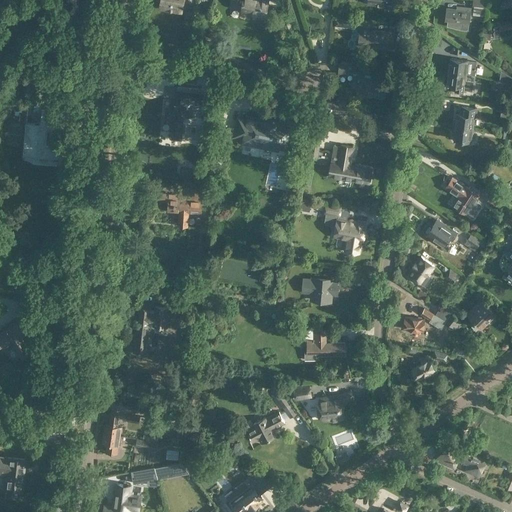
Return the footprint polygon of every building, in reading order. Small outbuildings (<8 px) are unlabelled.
[(181,11),(183,0),(158,0),(159,1),(161,2),(160,7),(181,11)] [(241,0),(242,0),(241,9),(249,10),(248,14),(264,17),(267,0),(241,0)] [(363,0),(363,1),(367,2),(367,3),(384,5),(383,8),(393,9),(393,0),(363,0)] [(472,0),(472,7),(485,8),(486,0),(472,0)] [(468,22),(470,8),(459,7),(459,9),(446,8),(445,20),(455,21),(455,24),(456,26),(457,27),(459,27),(461,26),(463,25),(463,22),(468,22)] [(193,21),(194,12),(185,10),(183,19),(193,21)] [(356,19),(342,18),(341,25),(355,26),(356,19)] [(511,26),(511,28),(500,31),(499,26),(493,27),(494,32),(493,32),(495,38),(499,37),(499,36),(508,35),(508,34),(511,33),(511,22),(511,23),(511,26)] [(357,46),(393,49),(394,32),(359,28),(357,46)] [(446,70),(470,73),(475,74),(476,66),(468,65),(468,60),(450,57),(449,63),(447,64),(446,70)] [(356,71),(357,65),(339,63),(338,73),(353,74),(351,87),(357,88),(356,93),(385,97),(387,84),(377,82),(379,75),(356,71)] [(470,73),(446,70),(446,76),(447,76),(447,83),(449,83),(449,86),(454,86),(453,89),(464,91),(465,89),(474,91),(475,82),(474,81),(475,75),(470,73)] [(511,82),(503,81),(502,89),(511,91),(511,82)] [(0,107),(8,109),(12,95),(0,91),(0,107)] [(176,101),(166,100),(165,116),(172,117),(170,138),(181,139),(185,98),(195,99),(195,102),(201,103),(202,94),(176,91),(176,98),(177,98),(176,101)] [(510,94),(501,93),(499,103),(509,104),(510,94)] [(453,126),(473,129),(475,117),(476,117),(477,108),(461,105),(460,113),(456,112),(455,118),(454,119),(453,126)] [(79,160),(80,147),(46,144),(47,130),(54,131),(56,110),(42,108),(40,131),(33,130),(34,124),(25,123),(23,156),(79,160)] [(237,116),(233,137),(243,139),(243,141),(271,147),(271,149),(278,151),(279,147),(287,149),(291,127),(276,124),(276,123),(248,117),(248,119),(237,116)] [(394,116),(390,119),(391,123),(394,124),(398,121),(398,117),(394,116)] [(473,129),(453,126),(452,131),(454,131),(453,138),(455,138),(455,141),(462,142),(462,139),(471,141),(473,129)] [(501,128),(499,136),(507,137),(508,129),(501,128)] [(221,164),(227,137),(215,134),(209,161),(221,164)] [(318,158),(320,145),(310,143),(308,157),(318,158)] [(337,162),(331,161),(328,175),(368,183),(370,169),(349,165),(352,147),(340,145),(337,162)] [(189,177),(189,176),(190,169),(190,168),(180,167),(179,176),(189,177)] [(302,184),(311,185),(314,168),(305,167),(302,184)] [(446,182),(446,184),(444,187),(458,196),(452,205),(466,214),(467,214),(472,217),(474,217),(481,206),(481,204),(476,200),(480,194),(452,176),(451,178),(448,179),(446,182)] [(201,196),(202,185),(193,184),(192,196),(158,193),(158,201),(168,201),(168,210),(179,211),(178,225),(187,226),(188,213),(200,214),(201,206),(201,199),(201,196)] [(215,185),(202,185),(201,196),(201,199),(203,199),(212,200),(214,200),(215,185)] [(501,204),(490,197),(486,203),(497,210),(501,204)] [(298,209),(309,211),(311,202),(300,200),(298,209)] [(340,206),(326,204),(325,212),(327,212),(338,214),(339,214),(340,208),(340,206)] [(357,252),(360,239),(362,240),(365,223),(346,220),(347,215),(339,214),(338,214),(337,218),(333,237),(346,239),(344,249),(357,252)] [(426,223),(422,229),(423,231),(426,233),(426,234),(444,247),(449,239),(452,241),(458,232),(452,228),(451,230),(445,226),(446,224),(437,218),(432,225),(428,223),(426,223)] [(472,231),(464,243),(475,250),(483,239),(472,231)] [(433,266),(420,256),(407,273),(420,283),(433,266)] [(59,262),(35,259),(33,272),(58,275),(59,262)] [(443,277),(453,285),(460,275),(450,268),(443,277)] [(336,281),(334,281),(334,278),(312,276),(311,279),(302,278),(301,291),(310,292),(309,300),(332,302),(333,294),(336,294),(337,286),(350,287),(351,281),(336,280),(336,281)] [(136,339),(134,339),(133,352),(145,353),(146,350),(144,350),(145,343),(146,343),(147,334),(146,334),(147,322),(153,323),(153,326),(166,327),(168,312),(174,312),(175,301),(182,302),(182,304),(188,305),(188,302),(189,303),(190,291),(170,289),(168,307),(155,306),(154,313),(149,313),(150,305),(138,304),(137,312),(139,312),(136,339)] [(466,314),(481,329),(497,313),(481,298),(466,314)] [(451,313),(445,320),(446,321),(457,331),(463,323),(451,313)] [(21,358),(32,350),(22,336),(31,330),(22,316),(0,331),(0,346),(2,349),(11,343),(21,358)] [(433,322),(402,319),(400,334),(432,337),(433,322)] [(312,330),(312,340),(306,340),(307,353),(315,353),(315,355),(345,354),(345,343),(325,344),(324,330),(312,330)] [(441,348),(442,341),(423,339),(422,346),(441,348)] [(468,354),(455,346),(452,351),(458,355),(459,354),(460,355),(466,358),(468,354)] [(411,367),(412,369),(409,371),(412,378),(416,376),(417,378),(435,369),(429,359),(432,358),(444,361),(446,353),(434,350),(433,353),(427,355),(427,354),(418,359),(420,363),(411,367)] [(311,396),(309,384),(293,387),(295,398),(311,396)] [(324,396),(326,411),(322,411),(323,419),(327,419),(332,419),(334,421),(335,420),(337,419),(338,417),(343,416),(341,401),(353,397),(350,390),(340,394),(324,396)] [(283,408),(290,418),(297,413),(290,403),(283,408)] [(254,424),(247,428),(253,440),(261,436),(264,441),(275,435),(272,429),(285,422),(280,411),(266,418),(266,417),(254,424)] [(104,424),(103,433),(119,436),(120,426),(116,426),(118,414),(110,413),(108,425),(104,424)] [(127,421),(139,422),(140,415),(129,414),(127,421)] [(198,430),(200,422),(185,420),(184,427),(198,430)] [(119,436),(103,433),(101,443),(106,443),(105,451),(117,453),(119,436)] [(159,450),(160,442),(136,438),(135,446),(159,450)] [(461,452),(446,446),(434,460),(453,469),(457,461),(466,465),(464,470),(478,477),(485,461),(461,450),(461,452)] [(340,461),(341,465),(349,460),(348,458),(350,457),(347,450),(335,455),(337,462),(340,461)] [(6,458),(0,457),(0,472),(4,473),(2,489),(19,491),(23,459),(6,457),(6,458)] [(155,467),(158,478),(189,472),(181,462),(155,467)] [(131,471),(133,482),(147,480),(158,478),(155,467),(155,466),(131,471)] [(261,483),(268,478),(259,474),(256,476),(261,483)] [(113,484),(111,506),(125,507),(136,508),(137,494),(127,492),(127,485),(113,484)] [(266,500),(265,499),(267,497),(259,484),(253,487),(251,484),(242,489),(244,493),(235,498),(244,511),(252,506),(253,508),(266,500)] [(405,511),(409,504),(400,499),(395,509),(400,511),(405,511)]
